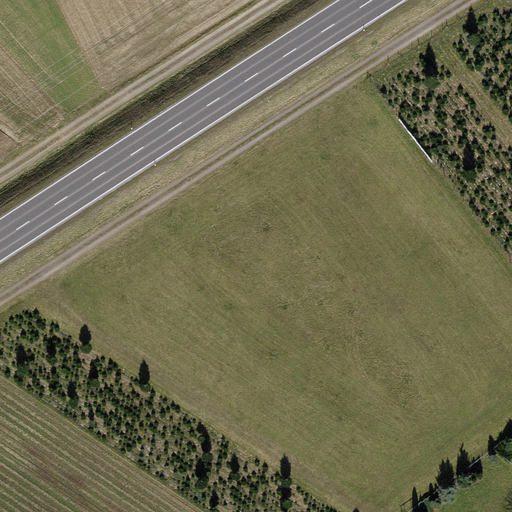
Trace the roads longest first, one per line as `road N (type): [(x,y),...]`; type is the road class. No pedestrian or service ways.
road 1 (track): [(470,0),(0,301)]
road 2 (primary): [(0,242),(375,0)]
road 3 (track): [(278,0),(0,179)]
